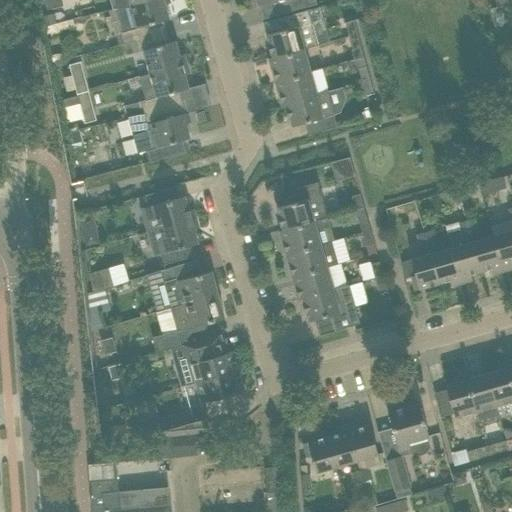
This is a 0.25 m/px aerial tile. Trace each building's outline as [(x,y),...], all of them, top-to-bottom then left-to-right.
[(122,43),(134,39),(166,31),(163,20),(169,19),(165,4),(170,3),(168,0),(140,0),(116,7),(123,31),(119,32),(122,43)] [(256,0),(258,6),(272,2),(275,15),(294,10),(306,7),(316,4),(314,0),(256,0)] [(488,9),(494,31),(506,28),(506,29),(509,28),(503,5),(496,7),(495,7),(495,6),(488,9)] [(266,34),(272,57),(303,49),(316,45),(306,10),(283,17),(287,28),(266,34)] [(343,23),(347,36),(356,34),(352,20),(343,23)] [(506,28),(494,31),(498,46),(510,43),(506,29),(506,28)] [(143,50),(149,73),(186,62),(184,54),(179,55),(175,40),(169,42),(166,31),(134,39),(138,51),(143,50)] [(349,50),(352,59),(362,56),(356,34),(347,36),(351,50),(349,50)] [(268,58),(275,81),(309,71),(303,49),(272,57),(268,58)] [(356,68),(360,82),(369,79),(362,56),(352,59),(348,60),(351,70),(356,68)] [(139,101),(142,112),(182,101),(179,90),(188,88),(184,73),(189,72),(186,62),(149,73),(153,86),(141,89),(144,99),(139,101)] [(281,105),(285,103),(316,94),(309,71),(275,81),(281,105)] [(87,88),(85,77),(73,79),(76,91),(87,88)] [(369,79),(360,82),(364,95),(373,93),(369,79)] [(285,103),(292,126),(333,114),(327,90),(316,94),(285,103)] [(88,91),(76,94),(80,109),(92,105),(88,91)] [(182,101),(142,112),(146,125),(151,123),(157,147),(189,138),(185,123),(191,122),(188,112),(186,113),(182,101)] [(195,113),(198,122),(206,120),(203,111),(195,113)] [(349,156),(330,162),(336,181),(354,176),(353,171),(349,156)] [(502,176),(478,183),(481,193),(481,195),(506,188),(502,176)] [(276,207),(283,229),(313,221),(327,217),(317,182),(302,186),(306,198),(276,207)] [(139,209),(145,232),(196,218),(193,209),(188,210),(184,196),(178,197),(175,186),(144,195),(147,206),(139,209)] [(439,206),(460,200),(457,188),(436,194),(439,206)] [(359,194),(350,197),(354,210),(362,208),(359,194)] [(283,229),(279,230),(285,254),(320,244),(315,229),(330,225),(327,217),(313,221),(283,229)] [(356,219),(360,232),(369,230),(365,217),(356,219)] [(196,218),(145,232),(152,255),(160,253),(163,264),(195,255),(192,244),(197,243),(193,228),(198,227),(196,218)] [(459,228),(446,231),(451,246),(461,283),(471,280),(470,274),(480,271),(471,240),(465,219),(458,222),(459,228)] [(492,234),(503,271),(511,268),(511,263),(511,262),(511,221),(511,222),(491,228),(492,234)] [(432,229),(424,232),(427,242),(435,239),(432,229)] [(369,230),(360,232),(364,246),(372,244),(369,230)] [(424,232),(415,234),(418,244),(427,242),(424,232)] [(480,238),(471,240),(480,271),(491,268),(493,274),(503,271),(492,234),(480,238)] [(285,254),(292,276),(326,266),(320,244),(285,254)] [(438,249),(430,252),(438,283),(449,280),(451,286),(461,283),(451,246),(438,249)] [(421,254),(410,257),(415,274),(410,276),(411,276),(415,290),(438,283),(430,252),(421,254)] [(161,282),(169,308),(217,293),(211,271),(202,273),(198,258),(159,270),(163,282),(161,282)] [(369,264),(373,278),(382,275),(378,261),(369,264)] [(298,299),(302,298),(333,289),(326,266),(292,276),(298,299)] [(87,273),(91,293),(105,289),(112,287),(107,268),(87,273)] [(382,275),(373,278),(377,292),(386,289),(382,275)] [(302,298),(309,321),(330,315),(334,330),(359,323),(348,285),(333,289),(302,298)] [(105,289),(91,293),(90,293),(96,313),(109,309),(105,289)] [(156,352),(184,345),(194,342),(209,337),(205,323),(224,318),(217,293),(169,308),(175,330),(151,337),(156,352)] [(238,370),(233,351),(221,354),(216,335),(209,337),(194,342),(184,345),(195,382),(238,370)] [(495,370),(486,373),(496,406),(511,401),(511,385),(505,361),(493,365),(495,370)] [(108,367),(112,380),(124,376),(121,364),(108,367)] [(238,370),(195,382),(206,421),(231,414),(226,398),(228,398),(227,395),(244,391),(238,370)] [(466,379),(467,378),(465,373),(453,376),(454,382),(445,385),(455,418),(476,412),(466,379)] [(486,373),(467,378),(466,379),(476,412),(496,406),(486,373)] [(387,413),(399,452),(410,449),(408,443),(429,437),(419,404),(387,413)] [(161,423),(164,435),(199,432),(198,414),(161,423)] [(358,469),(363,490),(368,506),(376,503),(370,479),(371,479),(367,467),(380,463),(369,424),(358,427),(356,421),(345,425),(355,461),(356,461),(358,469)] [(125,424),(110,426),(112,441),(127,439),(125,424)] [(334,467),(355,461),(345,425),(335,427),(337,433),(325,437),(334,467)] [(316,472),(334,467),(325,437),(303,443),(307,457),(311,456),(316,472)] [(505,439),(485,445),(488,455),(508,450),(505,439)] [(488,455),(485,445),(466,451),(465,448),(451,453),(455,465),(488,455)] [(385,460),(394,491),(411,486),(402,455),(385,460)] [(287,479),(295,479),(294,467),(286,467),(287,479)] [(356,492),(363,490),(358,469),(351,471),(354,484),(356,492)] [(271,503),(269,474),(223,477),(225,507),(271,503)] [(301,475),(302,487),(310,486),(309,474),(301,475)] [(165,480),(119,483),(120,511),(128,511),(168,509),(165,480)] [(430,490),(433,501),(447,497),(444,485),(430,490)] [(417,511),(409,493),(387,502),(390,511),(417,511)]
